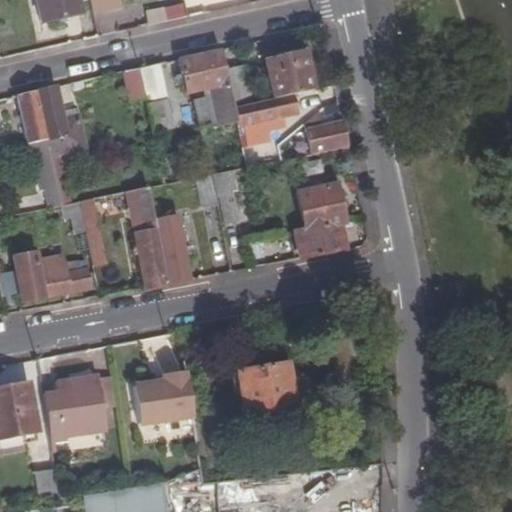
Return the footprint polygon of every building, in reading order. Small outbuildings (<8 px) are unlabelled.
[(76,0),(35,0),(40,21),(79,12),(76,0)] [(88,0),(92,13),(121,7),(119,0),(88,0)] [(180,4),(143,11),(146,25),(183,18),(180,4)] [(184,59),(188,76),(190,83),(193,96),(213,91),(221,127),(238,123),(235,110),(226,71),(221,51),(184,59)] [(301,55),(267,62),(275,102),(292,98),(309,95),(301,55)] [(150,103),(169,99),(161,65),(142,69),(149,100),(150,103)] [(235,110),(253,106),(245,66),(226,71),(235,110)] [(135,103),(149,100),(142,69),(128,72),(135,103)] [(37,92),(49,145),(88,137),(81,105),(62,109),(57,88),(37,92)] [(50,149),(49,145),(37,92),(19,96),(29,144),(32,143),(34,152),(50,149)] [(275,102),(253,106),(235,110),(238,123),(239,128),(248,127),(249,130),(246,131),(249,149),(271,145),(269,134),(280,132),(278,121),(296,118),(292,98),(275,102)] [(176,128),(169,99),(150,103),(157,132),(176,128)] [(306,136),(310,157),(348,149),(343,128),(306,136)] [(218,205),(232,203),(227,174),(212,177),(218,205)] [(202,208),(218,205),(212,177),(197,180),(202,208)] [(337,224),(343,223),(336,186),(296,194),(303,231),(337,224)] [(165,285),(151,219),(146,190),(126,194),(145,289),(165,285)] [(89,201),(79,203),(81,215),(92,266),(102,264),(89,201)] [(238,202),(232,203),(218,205),(223,232),(242,229),(238,202)] [(63,219),(81,215),(79,203),(63,206),(60,207),(63,219)] [(172,214),(151,219),(165,285),(186,281),(172,214)] [(315,256),(343,251),(337,224),(303,231),(293,233),(298,260),(315,256)] [(22,301),(88,289),(83,261),(63,265),(60,248),(13,257),(16,272),(20,294),(22,301)] [(20,294),(16,272),(0,275),(0,280),(3,297),(20,294)] [(260,411),(308,403),(301,362),(253,371),(260,411)] [(165,384),(155,386),(134,389),(140,427),(195,417),(187,372),(164,376),(165,379),(165,384)] [(57,394),(43,396),(51,444),(67,442),(66,437),(106,430),(103,411),(98,380),(97,377),(55,383),(57,394)] [(98,380),(103,411),(115,408),(110,378),(98,380)] [(28,385),(0,390),(0,436),(35,431),(28,385)] [(42,501),(60,498),(55,468),(38,471),(42,501)] [(170,499),(167,481),(129,487),(81,495),(83,511),(170,499)]
